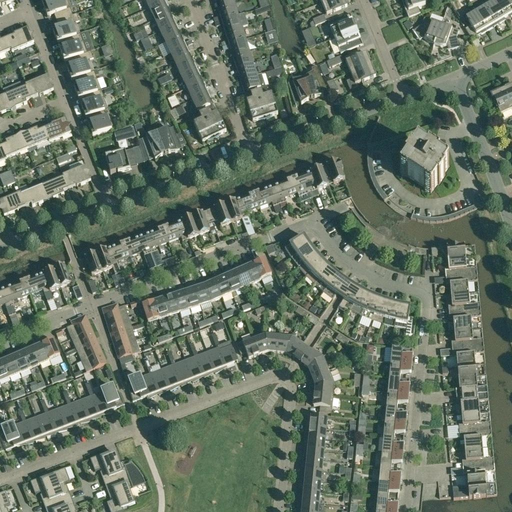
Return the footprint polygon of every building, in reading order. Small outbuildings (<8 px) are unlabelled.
[(73,16),(66,0),(58,0),(43,6),(47,17),(54,15),(57,22),(73,16)] [(165,2),(163,0),(143,0),(144,1),(145,3),(147,5),(149,10),(165,2)] [(214,0),(217,9),(234,4),(235,4),(234,1),(233,0),(214,0)] [(347,7),(344,0),(330,0),(322,4),(326,15),(333,13),(333,14),(334,13),(333,13),(347,7)] [(423,0),(407,0),(404,1),(407,7),(404,8),(408,19),(409,19),(409,18),(420,14),(418,8),(425,5),(423,0)] [(511,11),(505,0),(500,0),(495,3),(504,19),(509,15),(511,18),(511,17),(511,11)] [(149,10),(151,14),(152,17),(152,19),(153,22),(155,21),(170,14),(165,2),(149,10)] [(495,3),(485,9),(496,27),(499,24),(505,21),(504,19),(495,3)] [(235,4),(234,4),(217,9),(221,22),(238,16),(236,11),(236,9),(236,7),(236,5),(235,4)] [(483,4),(473,10),(485,30),(487,32),(492,29),(496,27),(485,9),(483,4)] [(470,27),(465,30),(471,40),(470,41),(471,41),(481,35),(487,32),(485,30),(473,10),(466,14),(469,19),(466,20),(470,27)] [(170,14),(155,21),(153,22),(155,24),(156,26),(158,28),(160,33),(174,26),(176,25),(170,14)] [(223,21),(221,22),(223,28),(225,33),(243,28),(248,26),(244,14),(238,16),(223,21)] [(57,44),(64,41),(80,35),(75,24),(79,22),(76,15),(73,16),(57,22),(60,29),(53,32),(57,44)] [(334,39),(357,30),(356,30),(350,15),(328,24),(334,39)] [(313,21),(315,27),(326,22),(324,16),(313,21)] [(412,32),(417,39),(421,36),(423,39),(424,40),(426,41),(427,42),(429,44),(430,45),(432,45),(434,46),(433,47),(434,47),(441,25),(430,21),(424,19),(422,25),(413,32),(412,32)] [(413,28),(409,21),(404,25),(408,31),(413,28)] [(176,25),(174,26),(160,33),(162,38),(163,40),(163,42),(164,44),(181,37),(176,25)] [(441,25),(434,47),(434,46),(436,47),(438,47),(440,47),(442,48),(443,48),(445,47),(447,47),(451,46),(452,51),(460,49),(460,48),(459,49),(457,38),(459,31),(441,25)] [(243,29),(243,28),(225,33),(229,46),(245,40),(244,35),(244,33),(243,31),(243,29)] [(6,39),(12,53),(34,44),(33,42),(32,41),(29,32),(28,31),(28,29),(14,35),(14,36),(6,39)] [(310,36),(308,30),(302,33),(304,39),(310,36)] [(357,30),(334,39),(340,55),(362,46),(363,46),(357,31),(357,30)] [(87,54),(80,35),(64,41),(67,48),(60,50),(64,62),(71,60),(87,54)] [(186,48),(184,42),(181,37),(164,44),(164,45),(166,47),(167,49),(168,50),(171,55),(186,48)] [(0,55),(11,51),(12,53),(6,39),(1,42),(0,39),(0,55)] [(247,46),(245,40),(229,46),(232,58),(250,52),(249,49),(248,47),(247,46)] [(192,59),(186,48),(171,55),(173,60),(173,63),(174,65),(175,67),(192,59)] [(87,54),(71,60),(74,67),(67,69),(71,81),(78,79),(94,73),(90,61),(93,60),(91,52),(87,54)] [(232,58),(234,63),(236,70),(253,64),(251,59),(251,57),(251,55),(250,52),(232,58)] [(350,74),(371,65),(366,54),(352,59),(352,58),(351,59),(352,59),(345,62),(350,74)] [(327,63),(329,69),(343,63),(340,57),(327,63)] [(28,59),(16,64),(19,69),(31,65),(28,59)] [(197,71),(192,59),(175,67),(176,70),(177,72),(179,73),(181,78),(196,72),(197,71)] [(39,61),(31,64),(33,70),(41,67),(39,61)] [(256,71),(254,70),(253,64),(236,70),(240,82),(258,76),(257,74),(256,71)] [(375,77),(371,65),(350,74),(352,79),(346,82),(349,90),(358,87),(357,85),(361,83),(362,84),(362,83),(362,82),(375,77)] [(304,79),(312,100),(311,99),(314,98),(314,99),(323,98),(323,97),(323,96),(327,94),(328,96),(329,95),(317,67),(311,69),(313,73),(304,79)] [(284,76),(282,69),(275,71),(277,78),(284,76)] [(197,71),(196,72),(181,78),(184,83),(184,85),(185,88),(186,90),(187,90),(202,82),(197,71)] [(101,91),(94,73),(78,79),(81,85),(74,88),(78,100),(85,97),(101,91)] [(242,87),(244,94),(245,94),(260,89),(265,87),(262,75),(258,76),(257,76),(240,82),(242,87)] [(26,86),(31,99),(39,96),(40,97),(54,92),(53,90),(52,89),(49,80),(48,78),(48,77),(26,86)] [(311,100),(312,100),(304,79),(303,80),(292,81),(292,82),(293,83),(288,85),(296,108),(296,106),(300,104),(301,106),(308,101),(308,100),(311,99),(311,100)] [(333,81),(327,83),(332,94),(338,92),(333,81)] [(24,82),(3,91),(5,96),(12,113),(16,109),(27,104),(26,102),(31,99),(26,86),(25,86),(24,82)] [(202,82),(187,90),(186,90),(186,91),(187,93),(188,94),(190,96),(192,101),(208,94),(202,82)] [(511,85),(502,90),(511,111),(511,85)] [(260,89),(245,94),(244,94),(247,103),(253,123),(258,121),(261,121),(263,121),(265,120),(266,120),(268,119),(270,118),(272,117),(278,115),(272,95),(268,96),(265,87),(260,89)] [(511,111),(502,90),(491,96),(500,116),(511,111)] [(85,119),(92,116),(108,110),(101,91),(85,97),(88,104),(81,107),(85,119)] [(208,94),(192,101),(194,106),(195,108),(195,110),(196,112),(196,113),(213,105),(208,94)] [(0,115),(6,113),(11,113),(12,113),(5,96),(0,98),(0,115)] [(217,114),(213,105),(196,113),(193,115),(197,124),(194,125),(202,144),(208,141),(210,141),(212,140),(214,139),(217,138),(219,136),(221,135),(226,132),(217,114)] [(175,109),(170,112),(174,120),(179,117),(175,109)] [(115,129),(108,110),(92,116),(95,123),(88,125),(93,137),(115,129)] [(44,130),(49,143),(71,134),(70,133),(70,132),(66,123),(66,121),(65,120),(51,126),(52,127),(44,130)] [(158,135),(166,156),(165,155),(168,153),(168,154),(177,153),(177,151),(181,150),(182,151),(183,151),(181,146),(185,144),(180,134),(176,136),(173,128),(168,130),(168,129),(167,129),(158,135)] [(49,143),(44,130),(38,132),(37,129),(26,134),(21,134),(27,151),(36,147),(37,150),(50,145),(49,143)] [(27,151),(21,134),(20,134),(16,138),(5,142),(6,145),(1,148),(7,161),(6,159),(27,151)] [(166,156),(158,135),(157,135),(146,137),(147,138),(142,140),(150,164),(150,163),(150,161),(154,160),(155,161),(155,162),(162,156),(165,155),(165,156),(166,156)] [(75,147),(66,150),(68,155),(77,151),(75,147)] [(400,174),(407,179),(407,178),(424,189),(423,190),(430,195),(437,184),(439,185),(445,176),(444,175),(449,167),(439,160),(440,158),(439,158),(430,153),(431,152),(429,151),(428,153),(418,147),(413,154),(412,153),(405,163),(407,164),(400,174)] [(129,168),(144,164),(140,148),(133,150),(125,152),(105,157),(106,160),(104,160),(104,162),(104,164),(105,165),(106,166),(108,166),(110,176),(130,170),(129,168)] [(68,155),(56,160),(59,166),(71,161),(68,155)] [(325,180),(326,180),(331,178),(334,185),(345,181),(345,180),(344,180),(341,172),(343,171),(340,164),(338,164),(338,163),(338,162),(326,167),(327,167),(322,169),(322,168),(321,169),(325,180)] [(85,168),(63,177),(68,190),(76,187),(77,188),(91,182),(90,181),(89,179),(86,171),(85,169),(85,168)] [(321,169),(311,173),(318,191),(329,187),(328,186),(326,180),(325,180),(321,169)] [(0,179),(1,182),(13,178),(11,172),(0,176),(0,179)] [(297,178),(292,180),(297,194),(299,198),(312,193),(313,198),(319,195),(317,191),(318,191),(311,173),(310,173),(297,178)] [(68,190),(63,177),(63,178),(42,187),(49,203),(53,200),(64,195),(63,192),(68,190)] [(16,183),(13,178),(1,182),(4,188),(16,183)] [(287,182),(273,188),(280,205),(286,203),(285,199),(297,194),(292,180),(287,182)] [(49,203),(42,187),(21,196),(20,194),(26,208),(31,205),(32,208),(43,204),(49,203)] [(259,192),(254,194),(259,208),(272,204),(273,208),(276,214),(282,212),(280,205),(273,188),(259,193),(259,192)] [(26,208),(20,194),(0,202),(0,206),(3,215),(4,216),(4,218),(18,212),(18,211),(26,208)] [(235,201),(235,202),(241,220),(248,217),(246,213),(259,208),(254,194),(249,196),(249,197),(235,202),(235,201)] [(235,202),(224,206),(231,224),(241,220),(235,202)] [(214,210),(208,212),(213,223),(218,221),(221,228),(231,224),(224,206),(214,210)] [(192,218),(199,236),(209,232),(207,225),(213,223),(208,212),(203,214),(192,218)] [(192,218),(182,222),(189,240),(199,236),(192,218)] [(182,242),(189,240),(182,222),(181,222),(181,223),(168,228),(168,227),(163,229),(168,243),(181,238),(182,242)] [(158,231),(144,237),(151,255),(157,252),(156,248),(168,243),(163,229),(158,231)] [(125,243),(130,257),(143,253),(144,257),(151,255),(144,237),(130,242),(125,243)] [(291,260),(310,246),(304,237),(284,249),(291,260)] [(106,250),(106,251),(113,269),(112,269),(115,276),(122,274),(117,262),(130,257),(125,243),(120,245),(120,246),(107,251),(106,250)] [(310,246),(291,260),(298,269),(316,254),(310,246)] [(447,248),(448,260),(466,259),(464,246),(464,247),(459,247),(451,248),(447,248)] [(265,249),(268,255),(274,253),(271,247),(265,249)] [(106,251),(96,255),(103,273),(112,269),(113,269),(106,251)] [(298,269),(306,278),(323,262),(316,254),(298,269)] [(85,259),(89,268),(92,276),(91,276),(92,277),(103,273),(96,255),(85,259)] [(466,259),(448,260),(449,271),(445,272),(445,278),(477,276),(476,269),(467,270),(466,259)] [(264,260),(254,264),(261,281),(272,276),(264,260)] [(330,269),(323,262),(306,278),(314,286),(330,269)] [(251,285),(261,281),(254,264),(244,269),(251,285)] [(64,267),(65,267),(65,266),(54,270),(61,289),(72,285),(71,284),(64,267)] [(244,269),(234,273),(241,290),(251,285),(244,269)] [(323,294),(338,276),(330,269),(314,286),(323,294)] [(54,270),(44,274),(51,293),(61,289),(54,270)] [(236,292),(241,290),(234,273),(224,278),(231,294),(232,294),(233,298),(237,297),(236,292)] [(51,293),(44,274),(43,275),(30,280),(25,282),(30,296),(43,291),(48,304),(54,301),(51,293)] [(349,284),(346,282),(338,276),(323,294),(333,301),(336,296),(341,289),(344,291),(348,294),(352,286),(349,284)] [(450,285),(451,296),(469,294),(468,283),(478,282),(477,276),(445,278),(446,285),(450,285)] [(224,278),(214,282),(221,298),(231,294),(224,278)] [(88,283),(92,295),(98,293),(94,281),(88,283)] [(20,284),(6,289),(13,307),(19,305),(17,300),(30,296),(25,282),(20,283),(20,284)] [(211,303),(221,298),(214,282),(205,286),(211,303)] [(200,307),(211,303),(205,286),(195,289),(200,307)] [(338,309),(348,316),(350,312),(361,292),(352,286),(348,294),(344,291),(341,289),(336,296),(340,298),(343,301),(338,309)] [(83,299),(78,287),(72,289),(77,301),(83,299)] [(16,315),(13,307),(6,289),(0,291),(0,307),(4,305),(9,318),(16,315)] [(195,289),(184,293),(190,310),(200,307),(195,289)] [(361,292),(350,312),(361,317),(370,296),(361,292)] [(179,313),(190,310),(184,293),(174,296),(179,313)] [(469,294),(451,296),(452,307),(448,307),(449,314),(480,311),(480,305),(470,305),(469,294)] [(169,317),(179,313),(174,296),(163,300),(169,317)] [(372,322),(380,300),(370,296),(361,317),(372,322)] [(159,320),(169,317),(163,300),(153,303),(159,320)] [(383,325),(390,303),(380,300),(372,322),(383,325)] [(159,320),(153,303),(142,306),(148,323),(159,320)] [(390,303),(383,325),(394,328),(399,306),(390,303)] [(399,306),(394,328),(406,331),(405,338),(413,339),(413,340),(414,340),(416,318),(415,318),(415,319),(408,319),(410,308),(399,306)] [(125,307),(119,309),(104,314),(108,326),(129,319),(125,307)] [(295,313),(300,316),(303,311),(298,308),(295,313)] [(308,315),(303,311),(300,316),(305,320),(308,315)] [(453,321),(454,332),(472,330),(471,319),(481,318),(480,311),(449,314),(449,321),(453,321)] [(132,330),(132,328),(129,319),(108,326),(111,337),(132,330)] [(66,329),(72,341),(92,332),(87,320),(66,329)] [(115,348),(136,342),(133,332),(139,330),(137,326),(132,328),(132,330),(111,337),(115,348)] [(484,347),(483,340),(473,341),(472,330),(454,332),(455,343),(451,343),(452,350),(484,347)] [(96,343),(92,332),(72,341),(76,350),(70,352),(72,356),(77,353),(76,351),(96,343)] [(268,353),(265,333),(252,338),(259,356),(268,353)] [(277,354),(279,335),(265,333),(268,353),(277,354)] [(277,354),(286,355),(293,336),(279,335),(277,354)] [(335,340),(340,343),(344,338),(339,335),(335,340)] [(303,344),(293,336),(286,355),(294,360),(303,346),(302,346),(303,344)] [(259,356),(252,338),(236,345),(241,356),(246,354),(249,360),(259,356)] [(344,338),(340,343),(345,347),(349,342),(344,338)] [(42,345),(50,361),(60,357),(53,340),(42,345)] [(219,349),(226,368),(237,363),(230,343),(220,346),(218,341),(214,343),(217,350),(219,349)] [(115,348),(119,360),(140,353),(136,342),(115,348)] [(101,354),(96,343),(76,351),(77,353),(81,362),(101,354)] [(50,361),(42,345),(32,349),(40,366),(50,361)] [(306,349),(303,346),(294,360),(297,362),(300,364),(309,350),(306,349)] [(456,357),(457,368),(475,366),(474,355),(484,354),(484,347),(452,350),(453,357),(456,357)] [(22,353),(30,370),(40,366),(32,349),(22,353)] [(215,372),(226,368),(219,349),(217,350),(207,353),(215,372)] [(309,350),(300,364),(308,369),(323,357),(312,349),(310,351),(309,350)] [(391,364),(411,366),(412,357),(402,356),(403,350),(392,349),(391,364)] [(194,358),(185,362),(192,381),(203,376),(196,358),(198,357),(195,351),(192,352),(194,358)] [(22,353),(12,358),(20,374),(30,370),(22,353)] [(207,353),(198,357),(196,358),(203,376),(215,372),(207,353)] [(86,374),(106,365),(101,354),(81,362),(86,374)] [(312,378),(329,371),(323,357),(308,369),(312,378)] [(10,379),(20,374),(12,358),(2,362),(10,379)] [(172,367),(163,370),(170,389),(181,385),(174,366),(176,365),(173,359),(169,360),(172,367)] [(0,382),(10,379),(2,362),(0,363),(0,382)] [(185,362),(176,365),(174,366),(181,385),(192,381),(185,362)] [(391,364),(389,379),(400,380),(400,374),(410,375),(411,366),(391,364)] [(475,366),(457,368),(458,379),(476,377),(475,366)] [(140,377),(139,377),(147,398),(158,393),(151,375),(153,374),(151,368),(147,369),(149,375),(141,379),(140,377)] [(163,370),(153,374),(151,375),(158,393),(170,389),(163,370)] [(329,371),(312,378),(315,387),(334,384),(329,371)] [(132,389),(128,390),(133,403),(147,398),(139,377),(129,381),(132,389)] [(456,390),(456,397),(488,394),(487,388),(477,388),(476,377),(458,379),(459,390),(456,390)] [(388,394),(408,396),(409,386),(399,385),(400,380),(389,379),(388,394)] [(334,384),(315,387),(314,396),(333,398),(334,384)] [(102,391),(110,412),(125,406),(119,393),(116,395),(113,387),(102,391)] [(94,397),(91,390),(88,392),(90,398),(92,397),(99,416),(110,412),(102,391),(102,392),(102,393),(94,397)] [(388,394),(386,409),(397,410),(397,404),(407,405),(408,396),(388,394)] [(488,394),(456,397),(457,404),(460,404),(461,415),(479,413),(478,402),(488,401),(488,394)] [(331,415),(333,398),(314,396),(313,407),(320,408),(319,414),(331,415)] [(81,402),(88,420),(99,416),(92,397),(90,398),(81,402)] [(71,405),(69,399),(65,400),(68,407),(69,406),(76,425),(88,420),(81,402),(71,405)] [(65,429),(76,425),(69,406),(68,407),(58,410),(65,429)] [(49,414),(46,407),(43,409),(45,415),(47,415),(54,433),(65,429),(58,410),(49,414)] [(397,410),(386,409),(385,424),(405,426),(406,416),(396,415),(397,410)] [(459,426),(459,433),(491,430),(490,423),(480,424),(479,413),(461,415),(462,426),(459,426)] [(36,419),(43,437),(54,433),(47,415),(45,415),(36,419)] [(36,419),(26,422),(24,416),(20,417),(23,424),(24,423),(32,442),(43,437),(36,419)] [(309,429),(326,430),(327,419),(311,417),(310,422),(310,423),(309,429)] [(13,425),(13,426),(20,446),(32,442),(24,423),(23,424),(14,427),(13,425)] [(385,424),(383,439),(394,440),(395,434),(404,435),(405,426),(385,424)] [(20,446),(13,426),(2,430),(5,437),(1,439),(6,452),(20,446)] [(325,441),(326,430),(309,429),(309,435),(309,439),(325,441)] [(491,430),(459,433),(460,440),(464,440),(465,451),(483,449),(482,438),(492,437),(491,430)] [(324,452),(325,441),(309,439),(308,450),(324,452)] [(394,440),(383,439),(382,454),(402,456),(403,446),(393,445),(394,440)] [(462,462),(463,469),(494,466),(494,459),(484,460),(483,449),(465,451),(466,462),(462,462)] [(323,462),(324,452),(308,450),(307,461),(323,462)] [(109,457),(118,482),(128,507),(135,504),(129,489),(132,488),(133,490),(145,485),(144,481),(143,479),(141,477),(140,474),(138,472),(137,470),(135,468),(133,466),(131,464),(124,467),(125,469),(122,470),(116,454),(109,457)] [(382,454),(380,468),(391,469),(392,464),(402,465),(402,456),(382,454)] [(100,474),(105,487),(118,482),(109,457),(103,459),(102,456),(90,460),(95,473),(100,471),(101,473),(100,474)] [(322,473),(323,462),(307,461),(306,472),(322,473)] [(467,476),(468,487),(486,485),(485,474),(495,473),(494,466),(463,469),(463,476),(467,476)] [(391,469),(380,468),(379,483),(400,485),(400,476),(391,475),(391,469)] [(49,479),(59,504),(72,499),(67,486),(66,487),(65,484),(70,482),(65,470),(53,474),(54,477),(49,479)] [(321,484),(322,473),(306,472),(305,482),(321,484)] [(59,504),(49,479),(44,482),(42,479),(30,483),(35,496),(41,494),(41,496),(40,496),(45,510),(59,504)] [(128,507),(118,482),(105,487),(110,500),(111,500),(112,502),(107,504),(109,511),(123,511),(124,511),(122,509),(128,507)] [(320,495),(321,484),(305,482),(303,493),(320,495)] [(379,483),(378,498),(388,499),(389,494),(399,495),(400,485),(379,483)] [(486,485),(468,487),(469,499),(470,499),(469,498),(473,498),(481,498),(481,497),(486,497),(487,497),(486,485)] [(0,511),(8,511),(7,509),(6,509),(5,507),(10,505),(5,493),(0,494),(0,511)] [(319,505),(320,495),(303,493),(302,504),(319,505)] [(378,498),(376,511),(396,511),(398,506),(388,505),(388,499),(378,498)] [(76,511),(72,499),(59,504),(61,511),(76,511)]
